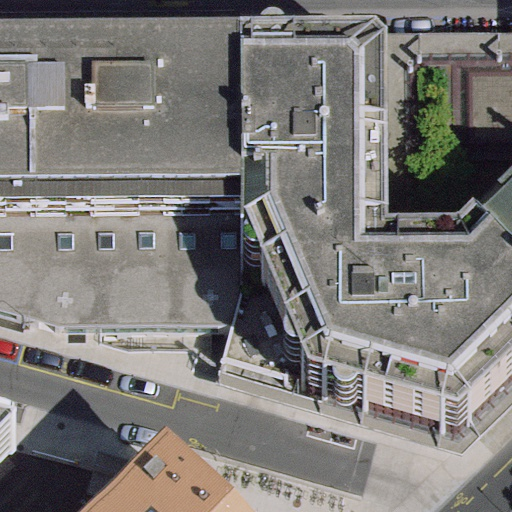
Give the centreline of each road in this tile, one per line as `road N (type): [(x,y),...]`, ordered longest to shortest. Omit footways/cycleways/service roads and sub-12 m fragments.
road 1 (residential): [(237,443),(478,511)]
road 2 (residential): [(237,443),(0,375)]
